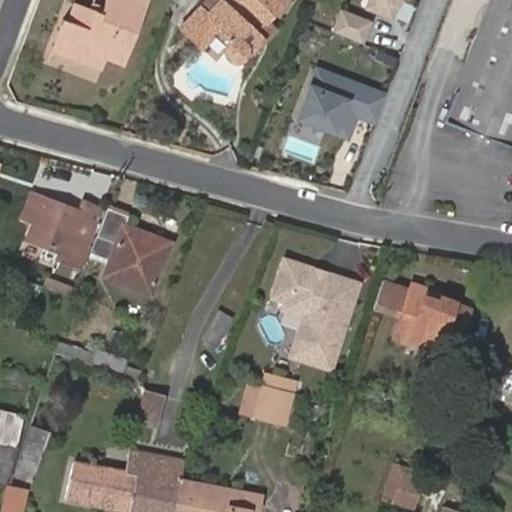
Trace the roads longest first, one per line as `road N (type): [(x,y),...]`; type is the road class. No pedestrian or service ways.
road 1 (residential): [(0,114),(360,216),(511,241)]
road 2 (track): [(360,216),(366,178),(436,0)]
